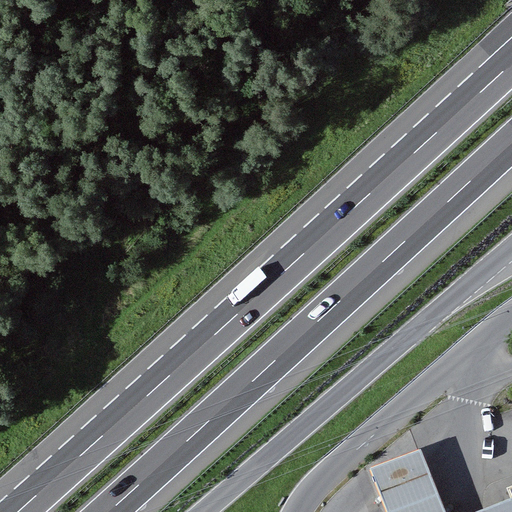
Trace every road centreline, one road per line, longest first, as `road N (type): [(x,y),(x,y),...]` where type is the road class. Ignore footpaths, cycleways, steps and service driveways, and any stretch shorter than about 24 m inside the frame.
road 1 (motorway): [(511,66),(26,511)]
road 2 (motorway): [(109,511),(511,145)]
road 3 (unclassified): [(511,256),(212,511)]
